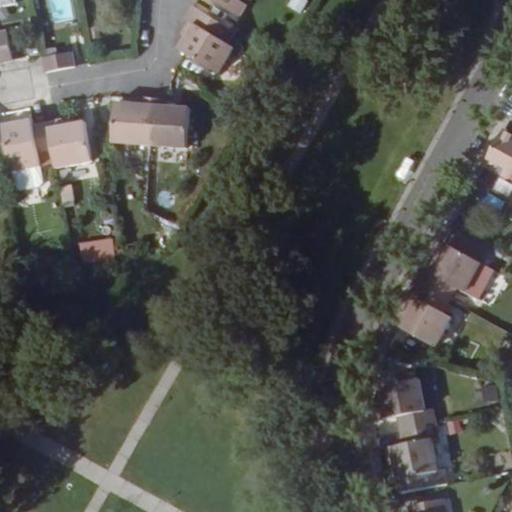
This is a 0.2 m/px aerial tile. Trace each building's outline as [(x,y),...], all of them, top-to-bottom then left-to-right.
[(213,0),(242,17),(249,5),(241,0),(213,0)] [(231,45),(239,34),(222,23),(198,8),(189,22),(199,27),(183,51),(190,55),(223,75),(239,50),(231,45)] [(0,34),(0,54),(2,64),(17,61),(11,32),(0,34)] [(76,53),(47,58),(50,73),(78,67),(76,53)] [(116,144),(153,147),(157,101),(141,99),(140,105),(119,104),(116,144)] [(157,101),(153,147),(190,150),(194,110),(171,108),(172,101),(157,101)] [(36,127),(36,121),(7,127),(15,172),(44,167),(42,156),(56,153),(50,124),(36,127)] [(56,153),(59,170),(95,163),(88,124),(67,128),(65,121),(50,124),(56,153)] [(511,134),(504,130),(485,166),(511,181),(511,134)] [(112,240),(80,242),(81,264),(114,261),(112,240)] [(480,263),(446,245),(438,258),(430,271),(428,270),(420,284),(449,300),(456,288),(464,292),(480,263)] [(438,258),(435,257),(428,270),(430,271),(438,258)] [(442,312),(449,300),(420,284),(413,296),(416,298),(408,313),(400,327),(434,346),(450,317),(442,312)] [(416,298),(413,296),(405,311),(408,313),(416,298)] [(401,432),(435,425),(432,410),(425,411),(419,380),(391,385),(389,377),(382,378),(383,386),(379,387),(383,405),(386,420),(399,418),(401,432)] [(401,494),(447,485),(444,471),(437,473),(431,441),(438,439),(435,425),(401,432),(405,446),(392,448),(396,464),(401,494)] [(391,465),(396,464),(392,448),(388,449),(391,465)] [(445,511),(443,500),(408,506),(409,511),(445,511)]
